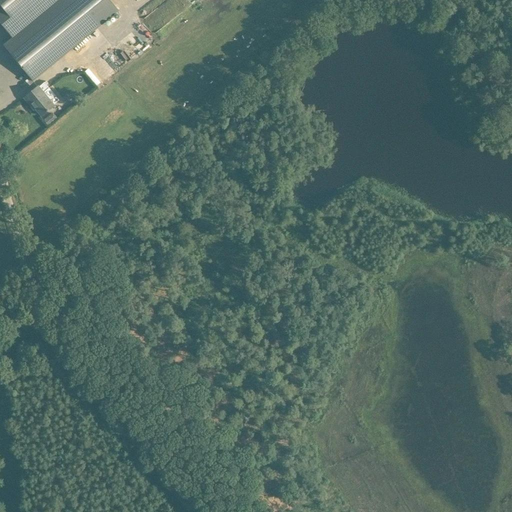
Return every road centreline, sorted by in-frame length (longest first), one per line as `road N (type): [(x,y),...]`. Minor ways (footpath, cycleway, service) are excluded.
road 1 (track): [(349,0),(285,34),(54,235),(54,289),(32,309)]
road 2 (track): [(193,511),(40,331),(32,309)]
